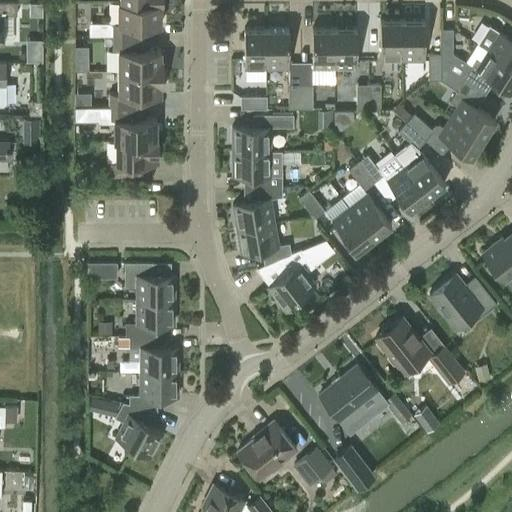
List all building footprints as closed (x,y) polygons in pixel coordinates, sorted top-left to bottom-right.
[(161,25),(161,3),(161,2),(120,2),(120,1),(118,1),(118,24),(114,24),(114,37),(148,37),(149,25),(161,25)] [(0,42),(3,43),(3,15),(16,15),(16,3),(0,3),(0,42)] [(29,15),(41,15),(41,3),(34,3),(29,3),(29,15)] [(380,60),(402,61),(402,21),(380,20),(380,60)] [(424,61),(424,21),(402,21),(402,61),(424,61)] [(476,43),(487,51),(511,66),(511,39),(499,32),(488,25),(476,43)] [(244,69),(267,69),(266,29),(244,29),(244,69)] [(267,69),(289,69),(288,29),(266,29),(267,69)] [(312,29),(312,69),(334,69),(334,29),(312,29)] [(356,29),(334,29),(334,69),(356,69),(356,29)] [(440,55),(453,55),(453,29),(440,29),(440,54),(440,55)] [(118,50),(118,72),(163,72),(163,59),(161,59),(161,49),(148,49),(148,37),(114,37),(114,50),(118,50)] [(440,66),(465,82),(473,68),(492,81),(509,91),(511,85),(511,66),(487,51),(480,62),(476,59),(472,65),(456,55),(453,55),(440,55),(440,66)] [(440,78),(440,66),(440,55),(440,54),(428,54),(428,77),(440,78)] [(478,90),(465,82),(440,66),(440,78),(456,88),(450,99),(455,102),(447,116),(483,138),(495,119),(470,103),(478,90)] [(109,107),(144,107),(144,97),(149,97),(149,95),(161,95),(161,85),(163,85),(163,72),(118,72),(118,93),(110,93),(109,107)] [(288,107),(300,106),(301,83),(288,83),(288,107)] [(301,83),(300,106),(312,106),(312,83),(301,83)] [(368,85),(356,85),(356,111),(368,111),(368,85)] [(381,85),(368,85),(368,111),(381,111),(381,85)] [(266,97),(240,97),(240,109),(266,109),(266,97)] [(114,142),(116,142),(116,141),(156,141),(156,119),(144,119),(144,107),(109,107),(109,120),(114,120),(114,142)] [(444,139),(449,143),(472,157),(483,138),(447,116),(442,124),(438,122),(433,123),(430,127),(414,113),(406,122),(425,140),(435,149),(444,139)] [(270,151),(270,149),(270,127),(294,127),(294,115),(253,115),(253,127),(232,127),(232,151),(270,151)] [(398,131),(409,142),(417,149),(417,148),(425,140),(406,122),(398,116),(392,122),(400,129),(398,131)] [(0,157),(9,157),(9,138),(0,137),(0,157)] [(116,163),(111,163),(111,176),(146,176),(146,164),(158,164),(158,141),(156,141),(116,141),(116,142),(116,163)] [(409,142),(394,154),(403,165),(427,197),(445,183),(420,151),(417,148),(417,149),(409,142)] [(253,175),(253,188),(282,187),(282,174),(281,149),(270,149),(270,151),(232,151),(232,175),(253,175)] [(403,165),(394,154),(377,167),(383,175),(385,179),(410,210),(427,197),(403,165)] [(368,155),(358,162),(374,182),(383,175),(377,167),(368,155)] [(374,182),(358,162),(348,169),(364,190),(374,182)] [(282,197),(282,187),(253,188),(253,201),(232,205),(236,229),(274,223),(270,199),(282,197)] [(298,197),(314,218),(324,210),(308,190),(298,197)] [(366,193),(349,207),(374,238),(391,225),(366,193)] [(332,220),(356,252),(374,238),(349,207),(332,220)] [(264,265),(274,261),(291,254),(289,244),(278,246),(274,223),(236,229),(241,252),(262,249),(264,265)] [(511,232),(497,244),(496,242),(482,253),(504,280),(506,279),(511,286),(511,232)] [(301,249),(291,254),(274,261),(285,274),(268,287),(277,299),(276,300),(284,312),(297,302),(295,299),(315,283),(306,271),(314,265),(301,249)] [(116,277),(116,262),(88,262),(88,277),(116,277)] [(154,300),(174,300),(174,276),(154,276),(153,264),(125,264),(125,287),(136,287),(136,300),(154,300)] [(478,280),(466,288),(455,274),(429,295),(456,328),(464,321),(473,322),(496,304),(478,280)] [(174,324),(174,300),(154,300),(136,300),(137,322),(126,322),(126,335),(153,335),(154,324),(174,324)] [(442,345),(432,353),(402,316),(376,337),(404,372),(426,354),(449,383),(463,371),(442,345)] [(153,335),(126,335),(116,335),(116,345),(128,346),(128,358),(140,358),(140,372),(178,372),(178,348),(157,348),(157,335),(153,335)] [(340,420),(377,391),(356,365),(319,394),(340,420)] [(129,404),(150,409),(157,411),(157,396),(178,396),(178,372),(140,372),(140,395),(129,395),(129,404)] [(411,412),(393,390),(382,399),(400,421),(411,412)] [(150,409),(129,404),(122,403),(118,410),(127,415),(116,437),(151,455),(163,433),(144,423),(150,409)] [(438,419),(425,403),(413,412),(426,429),(438,419)] [(258,478),(296,449),(275,421),(237,451),(258,478)] [(331,454),(356,485),(372,474),(347,442),(331,454)] [(316,446),(304,456),(321,477),(326,482),(337,474),(332,468),(333,467),(316,446)] [(215,485),(201,511),(237,511),(244,499),(215,485)] [(246,503),(252,511),(274,511),(259,492),(246,503)] [(29,511),(29,500),(21,500),(21,511),(29,511)]
